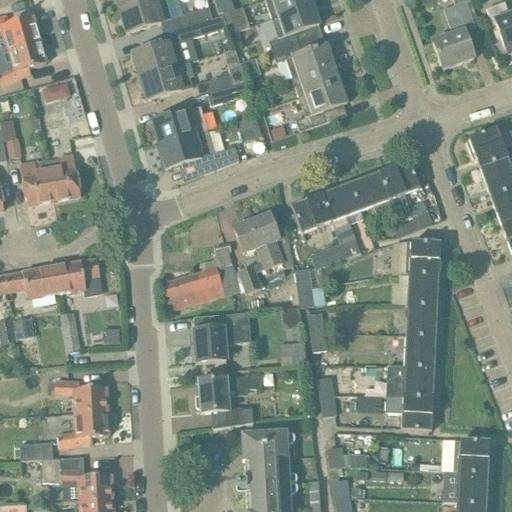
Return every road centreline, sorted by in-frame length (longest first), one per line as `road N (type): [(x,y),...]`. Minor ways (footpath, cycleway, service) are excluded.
road 1 (residential): [(138,223),(425,122)]
road 2 (residential): [(154,511),(138,223)]
road 3 (residential): [(511,362),(425,122)]
road 4 (residential): [(138,223),(70,0)]
road 5 (residential): [(0,255),(74,252),(89,235),(138,223)]
road 6 (residential): [(425,122),(380,0)]
